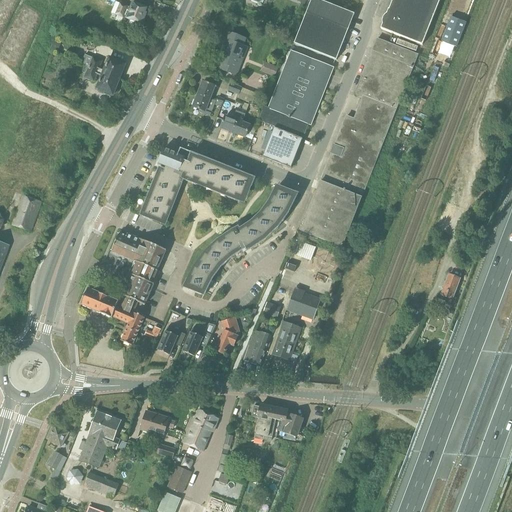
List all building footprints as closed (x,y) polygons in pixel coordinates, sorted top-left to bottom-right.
[(311,0),(306,13),(294,44),(336,61),(349,30),(355,14),(318,0),(311,0)] [(392,0),(387,14),(386,15),(385,16),(384,17),(383,18),(383,20),(382,21),(383,23),(383,24),(381,29),(422,45),(439,0),(392,0)] [(120,3),(116,14),(141,24),(148,8),(134,2),(130,10),(126,9),(127,6),(120,3)] [(451,17),(441,41),(456,47),(466,23),(451,17)] [(228,33),(218,59),(223,61),(220,69),(237,76),(246,55),(241,53),(244,46),(246,40),(228,33)] [(332,154),(321,182),(301,232),(342,248),(343,245),(344,245),(362,198),(397,109),(418,55),(377,39),(355,95),(363,97),(354,120),(347,116),(335,146),(334,145),(331,153),(332,154)] [(57,54),(61,43),(53,41),(50,52),(57,54)] [(268,108),(264,107),(259,121),(303,138),(309,124),(311,125),(333,68),(291,51),(268,108)] [(81,64),(90,68),(90,67),(119,79),(125,64),(110,58),(105,71),(99,69),(102,61),(85,54),(81,64)] [(264,62),(260,71),(270,76),(274,66),(264,62)] [(97,73),(103,76),(97,89),(113,95),(119,79),(90,67),(90,68),(86,77),(94,81),(97,73)] [(203,82),(202,84),(198,94),(211,100),(216,87),(203,82)] [(242,88),(231,84),(228,91),(239,95),(242,88)] [(193,107),(200,110),(199,112),(210,116),(212,111),(214,105),(221,108),(222,104),(217,102),(211,100),(198,94),(193,107)] [(242,110),(233,133),(245,138),(250,125),(243,122),(244,117),(247,111),(249,106),(244,104),(242,110)] [(233,118),(226,115),(221,129),(233,133),(242,110),(237,108),(235,114),(233,118)] [(275,128),(263,158),(291,168),(303,139),(275,128)] [(250,180),(193,157),(191,162),(185,160),(186,158),(164,149),(163,150),(164,151),(163,154),(162,154),(160,159),(161,159),(159,163),(158,164),(166,167),(164,172),(161,171),(144,214),(162,221),(165,215),(167,216),(171,207),(168,206),(170,201),(173,202),(176,193),(174,192),(176,187),(178,188),(182,179),(181,179),(182,176),(185,177),(185,178),(193,182),(194,179),(200,181),(199,184),(207,187),(208,185),(214,187),(213,189),(221,193),(222,190),(228,192),(227,195),(235,198),(236,196),(243,198),(250,180)] [(294,197),(274,190),(279,192),(276,197),(274,196),(270,204),(272,205),(269,209),(267,208),(262,215),(264,217),(260,220),(258,218),(252,224),(253,226),(249,229),(247,227),(239,233),(237,230),(233,232),(233,233),(225,238),(226,240),(221,244),(219,242),(211,249),(213,251),(209,255),(206,254),(200,262),(202,264),(198,269),(196,268),(191,277),(194,278),(190,285),(185,284),(204,291),(210,278),(219,266),(229,256),(242,248),(245,253),(251,250),(250,247),(264,238),(276,226),(286,213),(294,197)] [(42,202),(24,196),(13,226),(31,232),(42,202)] [(121,303),(135,309),(138,302),(145,305),(160,272),(158,271),(166,251),(127,234),(126,236),(120,233),(112,252),(135,262),(129,275),(131,275),(122,296),(123,297),(121,303)] [(316,248),(294,240),(289,253),(311,261),(316,248)] [(0,241),(0,267),(1,268),(10,246),(0,241)] [(449,275),(442,296),(443,296),(448,298),(452,300),(460,279),(449,275)] [(81,305),(112,319),(113,317),(128,324),(133,313),(135,309),(121,303),(88,289),(81,305)] [(303,293),(296,290),(288,310),(313,319),(320,301),(303,294),(303,293)] [(443,296),(441,302),(450,306),(452,300),(448,298),(443,296)] [(267,303),(264,313),(268,315),(272,305),(267,303)] [(273,317),(276,306),(272,305),(268,315),(273,317)] [(277,318),(281,308),(276,306),(273,317),(277,318)] [(133,313),(128,324),(121,341),(132,346),(145,318),(133,313)] [(224,331),(216,351),(225,355),(229,345),(234,347),(240,333),(236,319),(222,323),(224,331)] [(301,329),(284,323),(280,335),(297,341),(301,329)] [(186,335),(168,327),(158,350),(170,356),(175,345),(181,347),(186,335)] [(147,331),(144,336),(156,342),(161,331),(154,328),(152,333),(147,331)] [(193,328),(183,352),(195,357),(199,346),(206,349),(211,336),(205,333),(205,334),(193,328)] [(250,346),(265,351),(271,336),(260,332),(255,331),(250,346)] [(297,341),(280,335),(276,346),(293,352),(297,341)] [(245,361),(249,363),(260,367),(265,351),(250,346),(245,361)] [(273,355),(289,361),(293,352),(276,346),(273,355)] [(279,421),(277,431),(285,433),(283,439),(295,441),(303,419),(291,415),(291,416),(287,415),(288,412),(260,406),(260,407),(254,406),(252,417),(258,419),(267,421),(267,418),(276,420),(279,421)] [(203,452),(218,418),(199,410),(184,444),(203,452)] [(121,421),(98,412),(79,462),(99,469),(108,447),(117,450),(120,441),(114,438),(121,421)] [(140,431),(154,435),(154,436),(163,439),(167,427),(173,429),(175,422),(169,420),(170,419),(146,412),(140,431)] [(254,439),(263,441),(263,440),(272,442),(276,420),(267,418),(267,421),(258,419),(254,439)] [(46,439),(62,448),(62,447),(64,449),(66,445),(64,444),(70,433),(54,425),(46,439)] [(222,455),(220,465),(218,472),(229,474),(231,468),(228,467),(230,457),(227,456),(229,450),(230,451),(231,447),(234,437),(227,435),(224,445),(223,449),(224,449),(223,455),(222,455)] [(176,450),(160,444),(157,454),(173,459),(176,450)] [(48,465),(56,469),(51,478),(57,480),(67,459),(56,453),(48,465)] [(173,467),(156,511),(180,511),(195,476),(173,467)] [(84,487),(114,499),(119,484),(90,473),(84,487)] [(218,482),(227,485),(230,478),(221,474),(218,482)]
